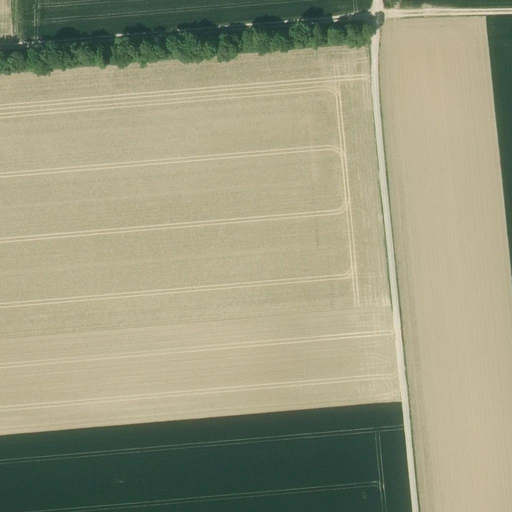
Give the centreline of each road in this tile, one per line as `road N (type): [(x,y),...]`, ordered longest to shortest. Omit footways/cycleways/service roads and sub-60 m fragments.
road 1 (track): [(415,511),(374,71),(376,16)]
road 2 (track): [(0,46),(376,16)]
road 3 (track): [(376,16),(511,15)]
